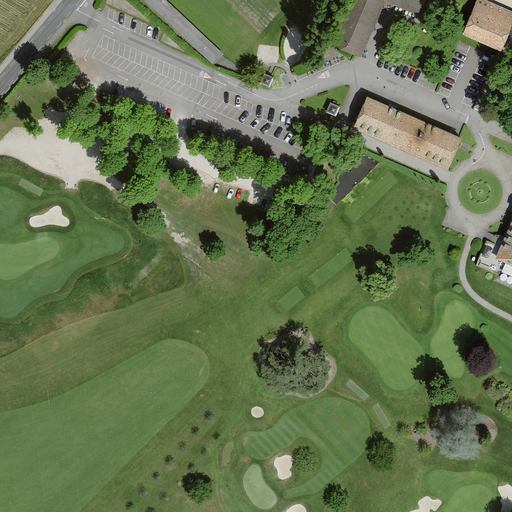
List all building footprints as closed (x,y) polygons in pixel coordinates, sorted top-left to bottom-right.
[(165,0),(146,0),(215,64),(223,55),(165,0)] [(360,57),(384,2),(417,16),(423,0),(347,0),(329,44),(360,57)] [(511,9),(488,0),(477,0),(464,34),(503,50),(511,28),(511,9)] [(365,97),(350,131),(449,173),(463,139),(365,97)] [(347,181),(341,185),(346,193),(355,187),(347,175),(344,177),(347,181)] [(511,225),(498,258),(511,264),(511,225)]
